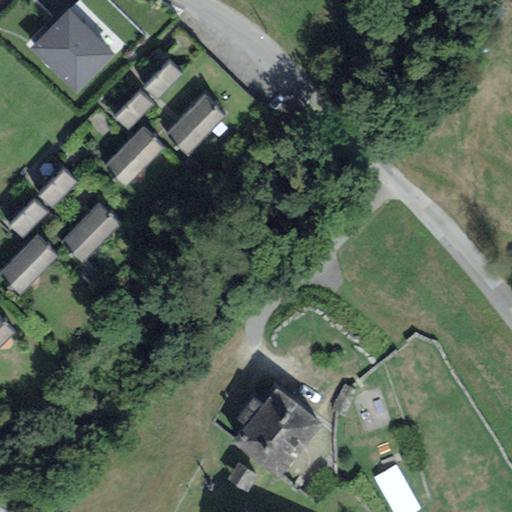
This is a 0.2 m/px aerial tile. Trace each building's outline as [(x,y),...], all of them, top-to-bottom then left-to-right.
[(103,33),(75,5),(31,48),(76,94),(116,55),(98,38),(103,33)] [(138,81),(157,100),(182,76),(163,57),(138,81)] [(128,129),(152,105),(133,85),(109,109),(128,129)] [(204,94),(165,136),(188,157),(227,115),(204,94)] [(143,127),(103,167),(125,188),(165,148),(143,127)] [(33,188),(52,207),(76,183),(57,164),(33,188)] [(23,236),(47,213),(27,193),(3,216),(23,236)] [(98,204),(60,242),(81,262),(118,224),(98,204)] [(35,235),(0,272),(0,274),(21,295),(57,256),(35,235)] [(0,316),(0,347),(15,332),(0,316)] [(280,477),(323,422),(276,386),(261,405),(253,398),(237,419),(250,428),(237,444),(280,477)] [(258,476),(238,463),(227,479),(247,492),(258,476)]
